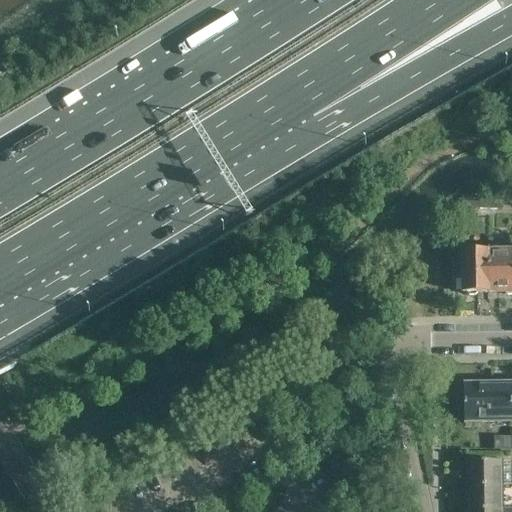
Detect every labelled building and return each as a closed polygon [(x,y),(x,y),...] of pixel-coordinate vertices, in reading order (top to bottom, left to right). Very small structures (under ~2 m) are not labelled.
[(488,210),(488,200),(459,199),(459,212),(472,213),(472,209),(488,210)] [(500,200),(488,200),(488,210),(500,210),(500,200)] [(463,249),(462,249),(463,294),(466,294),(469,296),(475,296),(477,294),(480,294),(484,294),(489,294),(488,253),(463,253),(463,249)] [(489,249),(488,249),(488,253),(489,294),(494,294),(498,294),(505,294),(507,296),(511,295),(511,252),(489,253),(489,249)] [(485,385),(464,385),(464,425),(465,425),(465,421),(480,421),(480,425),(488,425),(488,385),(485,385)] [(490,385),(488,385),(488,425),(497,425),(497,421),(511,421),(511,425),(511,421),(511,385),(490,385)] [(494,449),(494,451),(511,451),(511,438),(494,438),(494,449)] [(466,463),(467,487),(504,487),(511,487),(511,463),(466,463)] [(467,511),(504,510),(504,487),(467,487),(467,511)]
